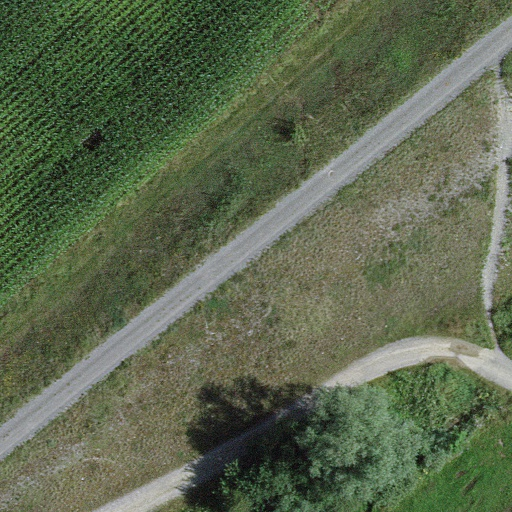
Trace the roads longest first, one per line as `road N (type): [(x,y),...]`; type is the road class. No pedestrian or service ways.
road 1 (track): [(511,29),(0,445)]
road 2 (track): [(122,511),(381,361),(437,349),(491,363)]
